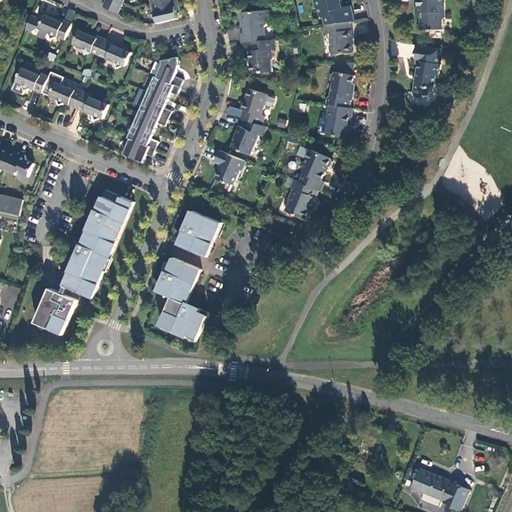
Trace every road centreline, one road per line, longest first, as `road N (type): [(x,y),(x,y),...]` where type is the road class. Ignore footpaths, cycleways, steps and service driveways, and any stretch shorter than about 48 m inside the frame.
road 1 (secondary): [(125,367),(271,376),(511,433)]
road 2 (residential): [(315,240),(357,185),(377,133),(383,85),(372,0)]
road 3 (residential): [(0,116),(170,189)]
road 4 (residential): [(170,189),(208,107),(205,26)]
road 5 (residential): [(110,334),(170,189)]
road 6 (residential): [(205,26),(139,36),(64,0)]
